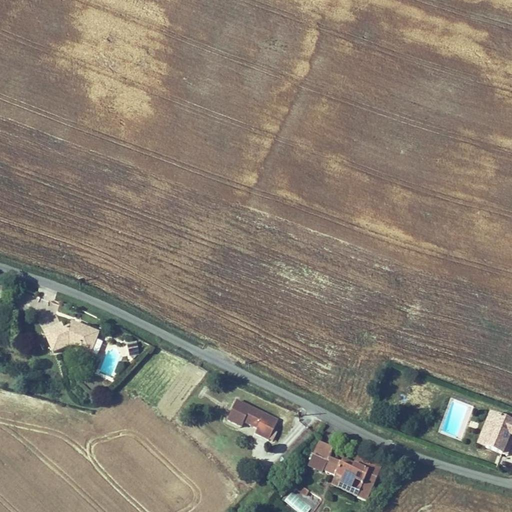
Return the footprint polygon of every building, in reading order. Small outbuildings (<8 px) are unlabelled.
[(22,309),(32,312),(34,307),(37,308),(40,299),(27,294),(22,309)] [(97,328),(76,321),(74,325),(70,324),(64,326),(62,322),(44,328),(53,349),(69,343),(76,345),(78,341),(92,345),(97,328)] [(139,354),(138,340),(127,342),(129,354),(139,354)] [(90,350),(92,345),(78,341),(76,345),(90,350)] [(237,398),(227,419),(242,426),(244,420),(257,427),(265,411),(237,398)] [(265,411),(257,427),(255,432),(269,439),(279,417),(265,411)] [(511,418),(492,411),(484,432),(491,434),(487,444),(504,451),(507,443),(511,445),(511,443),(511,418)] [(491,434),(484,432),(480,442),(487,444),(491,434)] [(330,454),(333,445),(319,439),(307,465),(322,471),(323,468),(330,454)] [(352,464),(356,454),(344,449),(340,458),(352,464)] [(334,473),(340,458),(330,454),(323,468),(334,473)] [(367,497),(381,465),(356,454),(352,464),(340,458),(334,473),(330,481),(367,497)] [(306,494),(309,488),(300,483),(297,489),(306,494)]
